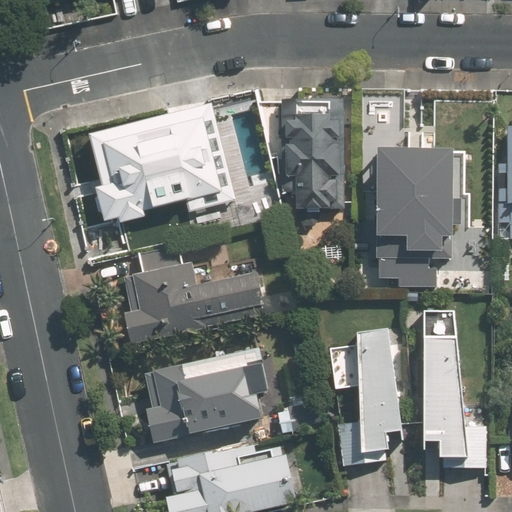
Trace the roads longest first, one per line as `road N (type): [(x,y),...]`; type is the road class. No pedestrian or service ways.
road 1 (residential): [(0,95),(245,42),(511,44)]
road 2 (residential): [(0,164),(77,511)]
